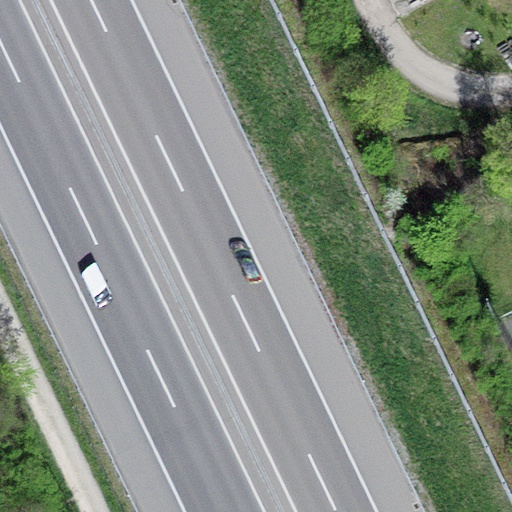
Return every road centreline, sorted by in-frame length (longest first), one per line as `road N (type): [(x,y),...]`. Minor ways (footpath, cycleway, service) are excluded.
road 1 (motorway): [(335,511),(91,0)]
road 2 (motorway): [(0,41),(224,511)]
road 3 (track): [(0,310),(96,511)]
road 4 (track): [(511,85),(458,85),(414,65),(369,0)]
